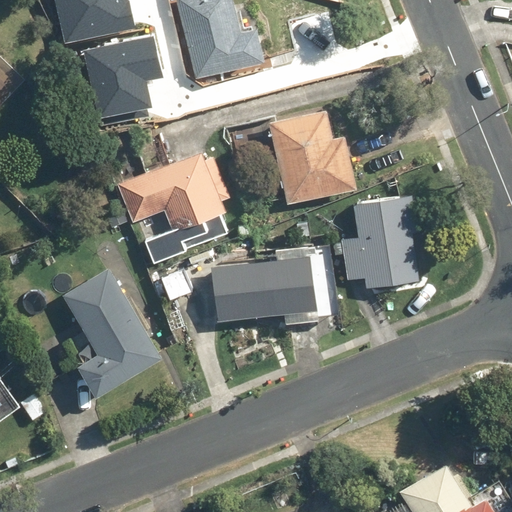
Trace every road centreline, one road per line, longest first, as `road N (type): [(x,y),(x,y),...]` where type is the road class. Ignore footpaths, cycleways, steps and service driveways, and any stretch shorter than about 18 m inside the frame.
road 1 (residential): [(35,511),(511,321)]
road 2 (residential): [(428,0),(511,205)]
